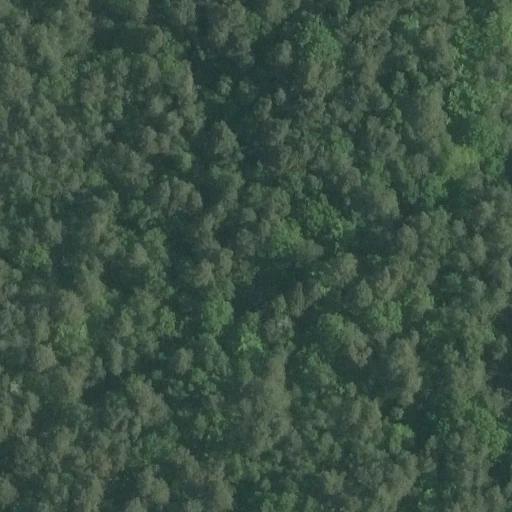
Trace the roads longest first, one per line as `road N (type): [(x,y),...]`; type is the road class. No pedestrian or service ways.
road 1 (track): [(0,474),(511,172)]
road 2 (track): [(511,338),(493,511)]
